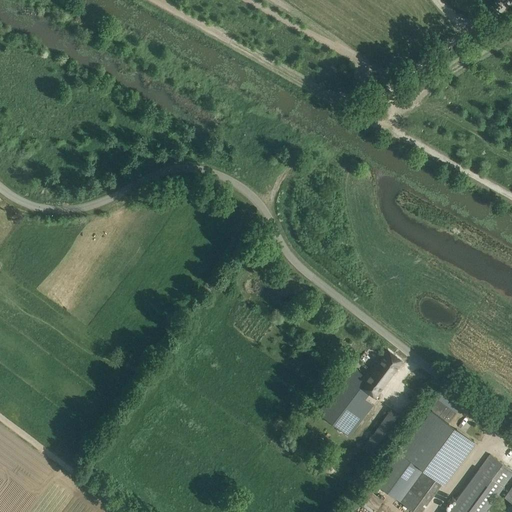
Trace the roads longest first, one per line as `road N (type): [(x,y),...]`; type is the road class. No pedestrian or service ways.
road 1 (unclassified): [(511,433),(303,269),(257,199)]
road 2 (unclassified): [(257,199),(216,170),(183,166),(57,211),(39,211),(0,187)]
road 3 (track): [(385,95),(391,124),(511,196)]
road 4 (unclassified): [(511,0),(385,95)]
